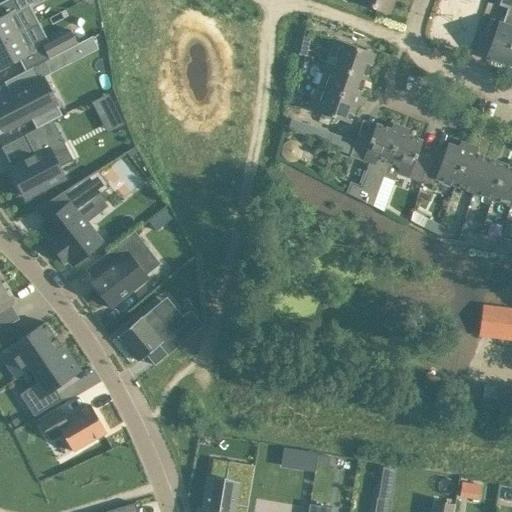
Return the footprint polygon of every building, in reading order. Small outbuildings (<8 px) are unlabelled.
[(15,0),(20,8),(35,0),(15,0)] [(360,0),(359,2),(369,6),(388,12),(392,0),(360,0)] [(508,7),(505,15),(511,17),(511,0),(487,0),(488,0),(508,7)] [(0,16),(0,43),(25,30),(14,9),(0,16)] [(511,17),(505,15),(502,24),(499,22),(487,56),(511,65),(511,17)] [(70,29),(41,44),(48,58),(70,47),(77,43),(70,29)] [(25,30),(0,43),(0,69),(23,58),(36,51),(25,30)] [(77,43),(70,47),(76,58),(97,47),(91,36),(77,43)] [(309,108),(330,116),(349,123),(374,53),(334,39),(309,108)] [(53,119),(62,114),(42,77),(0,99),(0,122),(4,130),(30,117),(36,128),(53,119)] [(107,91),(90,99),(98,115),(115,106),(107,91)] [(287,127),(340,147),(343,138),(291,118),(287,127)] [(35,155),(11,168),(25,197),(64,177),(49,150),(65,142),(53,119),(36,128),(24,134),(35,155)] [(371,171),(384,175),(389,162),(399,132),(376,124),(372,135),(359,130),(355,141),(343,138),(340,147),(339,150),(351,154),(350,155),(374,163),(371,171)] [(397,172),(422,181),(424,176),(431,156),(418,152),(422,140),(399,132),(389,162),(384,175),(394,179),(397,172)] [(283,142),(281,147),(282,153),(287,158),(293,158),(298,155),(301,150),(300,143),(295,139),(289,139),(283,142)] [(435,178),(455,185),(467,151),(448,144),(442,160),(431,156),(424,176),(422,181),(433,185),(435,178)] [(135,147),(127,152),(131,157),(138,153),(135,148),(135,147)] [(455,185),(474,192),(486,157),(467,151),(455,185)] [(474,192),(492,199),(505,164),(486,157),(474,192)] [(492,199),(511,205),(511,202),(511,166),(505,164),(492,199)] [(98,169),(55,196),(64,207),(42,224),(55,241),(51,244),(64,260),(68,257),(73,263),(101,241),(78,211),(110,186),(98,169)] [(164,208),(148,220),(156,230),(171,217),(164,208)] [(411,219),(428,229),(433,221),(428,218),(415,211),(411,219)] [(433,221),(428,229),(446,238),(450,230),(433,221)] [(134,230),(107,252),(116,262),(90,282),(110,308),(149,277),(136,260),(150,249),(134,230)] [(459,240),(482,244),(483,234),(460,230),(459,240)] [(482,244),(505,247),(507,238),(483,234),(482,244)] [(14,301),(0,276),(0,329),(10,324),(2,308),(14,301)] [(479,333),(496,335),(511,337),(511,308),(482,305),(479,333)] [(140,316),(118,335),(139,361),(158,344),(167,355),(203,325),(190,309),(168,327),(152,308),(141,317),(140,316)] [(24,372),(61,346),(60,345),(61,344),(56,337),(55,338),(44,321),(6,347),(23,371),(24,372)] [(0,346),(16,335),(10,324),(0,329),(0,346)] [(78,371),(61,346),(24,372),(30,368),(38,381),(19,394),(34,415),(62,399),(55,387),(78,371)] [(493,407),(511,409),(511,387),(496,385),(493,407)] [(59,406),(37,419),(50,440),(62,432),(73,451),(106,431),(90,404),(66,418),(59,406)] [(284,446),(281,464),(315,470),(315,465),(318,452),(284,446)] [(317,453),(315,465),(327,467),(329,455),(317,453)] [(232,511),(234,503),(247,506),(254,465),(228,461),(225,480),(209,478),(203,511),(232,511)] [(462,481),(459,495),(472,497),(474,483),(462,481)] [(377,497),(374,511),(388,511),(391,499),(377,497)] [(437,501),(434,511),(453,511),(454,503),(437,501)] [(138,511),(135,502),(103,511),(138,511)] [(307,511),(330,511),(331,507),(309,503),(307,511)]
